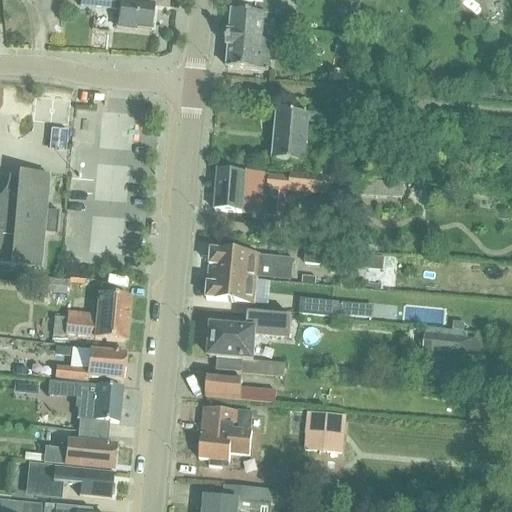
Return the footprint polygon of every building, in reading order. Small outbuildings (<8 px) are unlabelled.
[(81,0),(81,6),(119,10),(116,29),(135,31),(135,29),(151,30),(154,7),(138,5),(139,2),(119,0),(81,0)] [(234,3),(233,13),(264,16),(288,19),(289,6),(266,4),(265,0),(233,0),(233,3),(234,3)] [(264,16),(233,13),(232,13),(230,34),(227,33),(226,48),(230,48),(228,70),(269,74),(271,42),(262,42),(264,16)] [(336,57),(349,58),(351,42),(338,40),(336,57)] [(344,127),(345,113),(310,110),(310,116),(278,113),(273,161),(305,164),(309,123),(344,127)] [(408,119),(401,118),(377,117),(376,129),(407,132),(408,119)] [(65,150),(66,132),(51,130),(49,148),(65,150)] [(16,188),(10,185),(7,192),(3,197),(0,199),(0,265),(39,270),(42,235),(55,237),(58,212),(45,211),(48,176),(18,173),(16,188)] [(263,177),(217,173),(215,198),(213,200),(212,208),(214,210),(214,213),(260,217),(273,218),(273,217),(275,192),(327,197),(329,178),(291,174),(290,180),(263,177)] [(315,237),(303,237),(303,249),(315,249),(315,237)] [(378,267),(378,249),(345,248),(344,266),(378,267)] [(306,251),(305,265),(337,268),(338,254),(306,251)] [(212,253),(210,268),(214,268),(213,277),(257,282),(257,281),(291,284),(293,261),(259,257),(212,253)] [(208,286),(207,301),(254,306),(254,305),(252,304),(252,301),(253,286),(254,286),(254,282),(256,282),(257,282),(213,277),(212,287),(208,286)] [(42,279),(41,295),(65,296),(66,280),(42,279)] [(126,345),(129,301),(98,297),(95,324),(54,319),(52,336),(126,345)] [(301,301),(300,316),(332,319),(333,304),(301,301)] [(212,329),(209,359),(217,360),(216,373),(241,375),(243,362),(253,363),(255,337),(291,340),(293,319),(249,315),(247,332),(212,329)] [(453,323),(452,331),(464,332),(465,324),(453,323)] [(21,331),(21,339),(36,341),(37,333),(21,331)] [(425,335),(423,357),(470,362),(471,357),(482,358),(483,341),(472,340),(425,335)] [(122,382),(124,356),(72,351),(71,370),(56,369),(55,381),(87,384),(88,379),(122,382)] [(275,406),(276,394),(241,391),(242,381),(207,378),(205,400),(275,406)] [(47,383),(46,397),(49,397),(49,394),(79,397),(76,420),(118,424),(121,390),(88,387),(47,383)] [(24,384),(23,395),(36,396),(37,385),(24,384)] [(205,410),(200,461),(209,462),(209,469),(222,470),(222,463),(229,464),(230,455),(244,456),(244,448),(250,448),(251,430),(250,430),(251,415),(240,413),(205,410)] [(309,415),(305,452),(343,456),(346,419),(309,415)] [(37,428),(37,429),(57,431),(59,418),(38,416),(37,428)] [(113,472),(115,446),(83,444),(70,443),(67,442),(67,453),(46,451),(45,466),(113,472)] [(40,466),(36,499),(63,502),(64,486),(80,487),(79,498),(110,502),(113,477),(54,471),(54,468),(40,466)] [(207,500),(205,511),(269,511),(271,493),(255,491),(226,489),(224,501),(207,500)] [(315,496),(313,511),(337,511),(339,498),(315,496)] [(0,502),(0,511),(22,511),(23,505),(0,502)]
